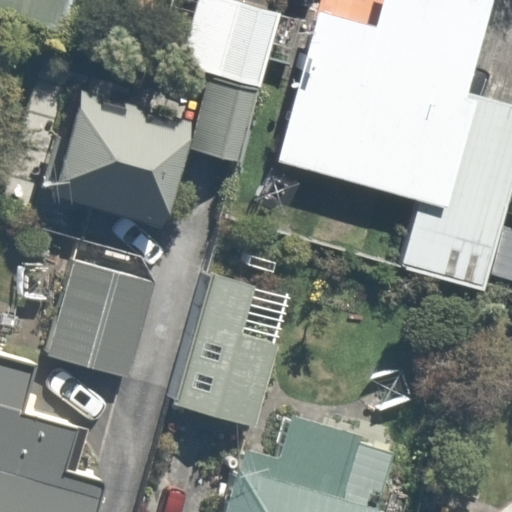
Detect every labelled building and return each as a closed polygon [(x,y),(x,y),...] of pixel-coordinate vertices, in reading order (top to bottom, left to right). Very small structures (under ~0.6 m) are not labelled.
[(65,0),(0,0),(0,60),(44,74),(65,0)] [(274,17),(207,0),(194,0),(176,75),(254,95),(274,17)] [(383,0),(372,37),(316,21),(270,174),(403,213),(384,276),(474,303),(481,281),(511,289),(511,112),(465,99),(492,7),(467,0),(383,0)] [(194,137),(79,103),(68,100),(34,214),(97,233),(102,215),(165,234),(194,137)] [(165,277),(66,251),(39,355),(138,380),(165,277)] [(289,297),(194,272),(157,410),(252,435),(289,297)] [(28,371),(0,362),(0,511),(98,511),(102,500),(58,487),(73,435),(14,418),(28,371)] [(372,511),(386,462),(277,432),(270,459),(231,449),(214,511),(372,511)]
